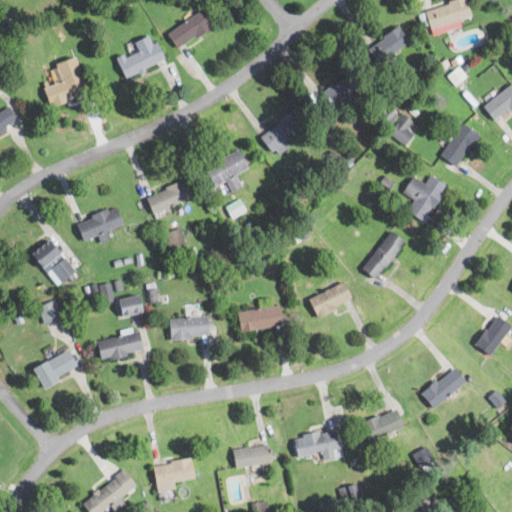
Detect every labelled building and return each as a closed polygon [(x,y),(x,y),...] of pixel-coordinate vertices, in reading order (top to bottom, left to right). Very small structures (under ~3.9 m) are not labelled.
[(116,0),(119,6),(113,9),(110,2),(114,0),(116,0)] [(447,31),(433,35),(426,11),(450,4),(449,1),(452,0),(466,0),(472,16),(460,20),(462,26),(447,31)] [(109,9),(103,11),(101,3),(107,1),(109,9)] [(201,34),(198,36),(196,37),(195,35),(178,48),(167,33),(201,8),(213,25),(201,34)] [(410,42),(395,52),(399,57),(389,63),(386,59),(378,64),(368,50),(375,45),(377,48),(379,47),(376,43),(385,38),(383,36),(399,25),(410,42)] [(147,35),(152,44),(156,42),(164,58),(126,77),(117,61),(138,51),(134,42),(147,35)] [(71,100),(49,107),(42,87),(61,80),(55,63),(75,56),(87,91),(70,97),(71,100)] [(448,64),(441,68),(438,63),(445,59),(448,64)] [(472,63),(466,69),(463,65),(468,59),(472,63)] [(488,67),(480,73),(477,69),(485,63),(488,67)] [(455,85),(447,75),(459,65),(467,74),(455,85)] [(347,75),(359,90),(329,115),(318,101),(325,96),(322,93),(331,86),(332,87),(347,75)] [(511,84),(511,107),(510,109),(509,110),(508,108),(493,119),(482,106),(511,83),(511,84)] [(407,88),(414,95),(412,97),(413,98),(404,107),(395,98),(404,89),(405,90),(407,88)] [(0,110),(9,105),(16,119),(5,125),(7,128),(0,131),(0,110)] [(419,110),(415,115),(409,110),(413,105),(419,110)] [(399,116),(391,123),(388,120),(387,122),(380,115),(390,106),(399,116)] [(289,145),(278,154),(274,148),(271,151),(260,136),(279,121),(277,118),(292,107),(305,125),(286,140),(289,145)] [(413,133),(404,145),(388,133),(403,113),(412,120),(406,128),(413,133)] [(470,149),(468,151),(468,152),(465,150),(454,165),(440,155),(462,123),(480,135),(470,149)] [(237,175),(243,186),(232,192),(226,181),(215,187),(205,168),(239,149),(250,168),(237,175)] [(340,159),(332,165),(324,155),(332,149),(340,159)] [(353,158),(346,163),(342,158),(349,153),(353,158)] [(394,173),(392,177),(386,173),(389,169),(394,173)] [(394,181),(389,189),(379,182),(384,174),(394,181)] [(431,175),(445,185),(440,192),(443,194),(433,208),(431,206),(423,220),(407,210),(414,199),(403,192),(413,176),(425,184),(431,175)] [(156,213),(152,214),(145,198),(165,189),(164,187),(167,185),(184,178),(192,196),(156,213)] [(304,198),(297,202),(290,190),(297,186),(304,198)] [(339,198),(332,205),(327,199),(333,193),(339,198)] [(246,211),(232,219),(224,206),(238,197),(246,211)] [(115,207),(122,224),(106,230),(109,239),(99,243),(96,235),(83,240),(76,223),(91,217),(90,214),(106,207),(107,210),(115,207)] [(310,234),(303,238),(298,229),(305,225),(310,234)] [(189,251),(171,257),(163,233),(180,227),(189,251)] [(392,259),(385,268),(383,266),(374,278),(360,268),(390,230),(404,241),(399,247),(400,248),(392,259)] [(303,239),(296,243),(293,237),(300,234),(303,239)] [(50,239),(56,247),(59,244),(64,251),(62,253),(76,271),(73,274),(76,277),(70,282),(67,278),(57,285),(32,254),(50,239)] [(132,262),(124,264),(123,258),(131,256),(132,262)] [(123,265),(115,267),(113,260),(121,258),(123,265)] [(113,268),(106,271),(104,263),(111,261),(113,268)] [(124,290),(115,292),(113,282),(122,279),(124,290)] [(336,308),(317,317),(308,299),(343,280),(351,297),(335,306),(336,308)] [(169,303),(161,304),(159,288),(169,287),(170,295),(168,295),(169,303)] [(158,302),(148,303),(146,289),(156,288),(158,302)] [(106,298),(100,300),(98,291),(104,290),(106,298)] [(47,324),(45,325),(37,304),(54,297),(62,318),(47,324)] [(256,329),(240,332),(237,311),(279,304),(282,324),(256,329)] [(143,314),(135,316),(133,308),(141,306),(143,314)] [(510,327),(502,338),(489,355),(473,343),(484,328),(487,330),(497,315),(511,325),(510,327)] [(188,338),(171,340),(169,320),(208,316),(210,334),(191,336),(191,338),(188,338)] [(132,326),(133,332),(138,330),(142,348),(126,351),(127,355),(110,359),(110,357),(101,359),(96,340),(120,335),(119,329),(132,326)] [(57,381),(43,389),(32,369),(57,355),(68,349),(77,365),(56,377),(58,380),(57,381)] [(465,380),(457,387),(432,408),(419,392),(435,379),(437,381),(454,367),(465,380)] [(506,401),(497,409),(487,396),(496,389),(506,401)] [(399,416),(402,424),(403,425),(367,442),(359,423),(378,414),(379,416),(395,409),(399,416)] [(336,431),(339,448),(333,450),(335,457),(324,460),(322,452),(298,457),(294,439),(304,437),(303,435),(319,431),(320,434),(336,431)] [(268,445),(269,452),(275,451),(276,458),(271,459),(271,461),(235,468),(232,449),(249,446),(250,448),(268,445)] [(422,471),(421,471),(411,454),(426,445),(436,462),(422,471)] [(158,490),(157,490),(153,466),(170,463),(170,460),(190,456),(194,477),(173,480),(175,487),(158,490)] [(133,487),(128,491),(120,497),(124,503),(115,511),(111,505),(101,511),(89,511),(83,504),(94,495),(93,494),(99,489),(100,491),(116,478),(115,476),(121,471),(124,469),(136,485),(133,487)] [(360,497),(343,502),(339,489),(356,483),(360,497)] [(148,505),(140,508),(138,501),(145,498),(148,505)] [(426,498),(427,502),(432,501),(435,510),(429,511),(422,511),(418,500),(426,498)] [(262,511),(253,511),(253,504),(262,503),(262,511)]
